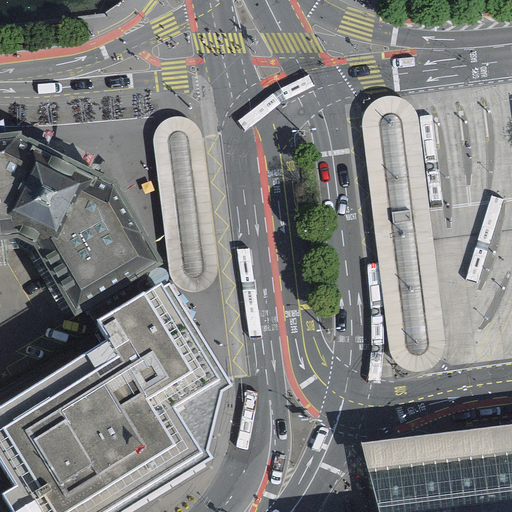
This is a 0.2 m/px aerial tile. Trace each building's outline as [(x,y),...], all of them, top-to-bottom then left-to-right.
[(360,128),(385,351),(387,361),(395,368),(409,374),(422,373),(434,365),(439,357),(440,347),(425,207),(416,125),(414,116),(413,112),(407,106),(395,100),(384,99),(374,101),(363,111),(360,119),(360,128)] [(151,142),(167,269),(171,285),(180,294),(194,297),(205,292),(214,284),(215,272),(200,141),(195,130),(187,124),(181,121),(176,121),(171,121),(162,125),(155,132),(151,142)] [(0,232),(23,230),(44,241),(83,308),(159,266),(143,230),(133,205),(123,183),(21,132),(0,134),(0,232)] [(7,501),(13,511),(119,511),(166,484),(208,459),(179,411),(226,383),(197,334),(176,301),(169,288),(108,325),(119,344),(0,416),(0,454),(12,475),(22,492),(7,501)] [(378,511),(511,511),(511,449),(456,456),(369,466),(378,511)]
